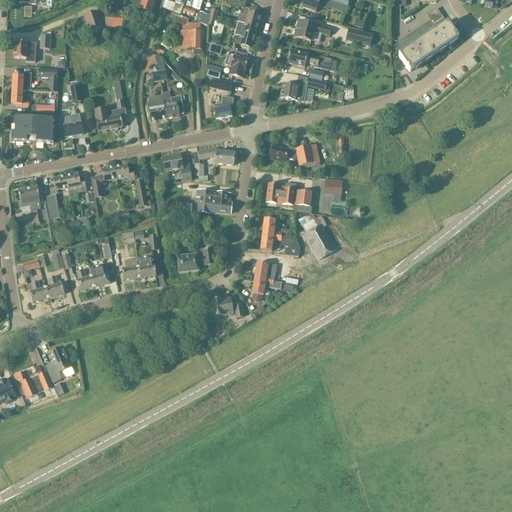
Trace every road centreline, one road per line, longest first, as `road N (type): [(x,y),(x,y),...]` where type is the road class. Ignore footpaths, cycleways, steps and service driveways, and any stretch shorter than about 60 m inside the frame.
road 1 (tertiary): [(0,499),(368,290),(511,180)]
road 2 (residential): [(0,175),(251,130)]
road 3 (residential): [(251,130),(396,101),(480,37)]
road 4 (residential): [(224,280),(19,330)]
road 5 (residential): [(19,330),(0,175)]
road 6 (residential): [(224,280),(238,242),(251,130)]
road 7 (residential): [(251,130),(277,8)]
